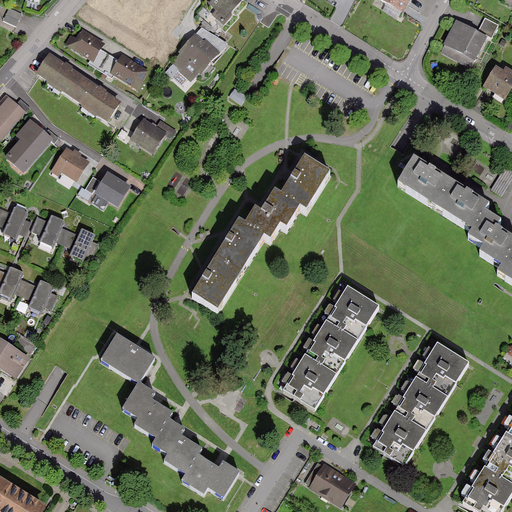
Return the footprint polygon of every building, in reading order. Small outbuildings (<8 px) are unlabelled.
[(241,1),(240,0),(215,0),(207,9),(221,22),(241,1)] [(417,0),(381,0),(381,2),(407,17),(417,0)] [(5,24),(19,29),(24,14),(11,9),(5,24)] [(483,41),(455,28),(443,52),(471,66),(483,41)] [(147,72),(75,30),(64,49),(136,91),(147,72)] [(215,56),(197,41),(175,65),(193,81),(215,56)] [(45,54),(31,74),(102,124),(116,104),(45,54)] [(511,88),(511,81),(496,73),(486,89),(505,100),(511,88)] [(246,97),(235,90),(230,99),(241,106),(246,97)] [(0,140),(24,116),(4,97),(0,101),(0,140)] [(173,134),(146,118),(131,143),(158,159),(173,134)] [(54,144),(37,129),(9,160),(26,175),(54,144)] [(93,166),(69,150),(57,168),(80,184),(93,166)] [(408,160),(392,186),(466,232),(462,239),(477,249),(473,255),(489,265),(488,266),(495,271),(492,276),(511,288),(511,252),(508,250),(511,243),(504,238),(502,241),(494,236),(496,233),(492,230),(495,224),(478,214),(483,206),(475,202),(473,205),(464,200),(466,197),(460,192),(458,195),(450,191),(452,188),(437,179),(435,182),(427,177),(429,173),(422,169),(421,172),(414,168),(416,165),(408,160)] [(239,223),(194,301),(221,317),(269,234),(275,237),(283,223),(291,228),(305,204),(314,210),(332,179),(306,164),(284,202),(276,197),(265,216),(258,212),(249,228),(239,223)] [(495,192),(508,197),(511,186),(511,171),(504,169),(495,192)] [(93,201),(103,182),(95,178),(85,197),(93,201)] [(133,190),(111,178),(100,196),(123,209),(133,190)] [(0,227),(10,231),(6,239),(23,246),(35,214),(21,209),(18,215),(0,208),(3,202),(0,201),(0,227)] [(53,225),(39,220),(33,235),(46,240),(43,248),(58,254),(61,246),(79,253),(75,263),(89,268),(100,236),(87,231),(85,237),(66,230),(69,223),(55,218),(53,225)] [(12,278),(0,273),(0,287),(7,290),(4,297),(18,302),(20,297),(40,305),(38,310),(49,315),(51,309),(56,311),(61,297),(57,295),(59,288),(46,283),(43,289),(25,282),(28,276),(16,271),(12,278)] [(377,311),(346,292),(283,394),(313,413),(377,311)] [(27,360),(0,341),(0,367),(15,378),(27,360)] [(157,364),(119,341),(103,366),(139,389),(123,415),(139,425),(135,430),(156,443),(153,448),(170,459),(166,465),(187,477),(182,485),(210,502),(216,494),(232,504),(248,477),(227,464),(224,468),(206,457),(209,452),(189,440),(194,433),(174,421),(177,416),(155,403),(159,398),(142,387),(157,364)] [(467,367),(436,349),(375,450),(406,468),(467,367)] [(511,426),(463,505),(473,511),(501,511),(511,495),(511,426)] [(352,486),(322,468),(309,489),(340,507),(352,486)] [(0,478),(0,511),(50,511),(53,508),(0,478)]
